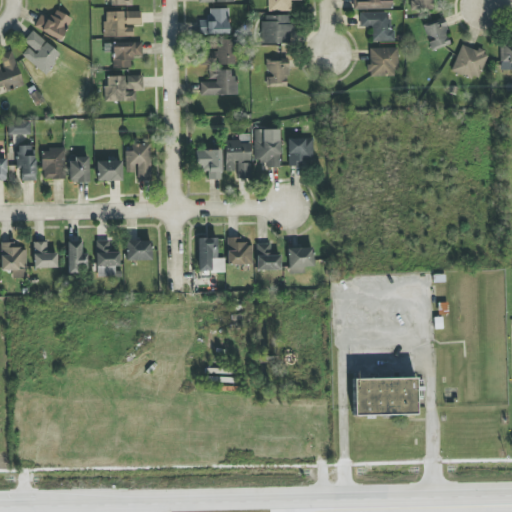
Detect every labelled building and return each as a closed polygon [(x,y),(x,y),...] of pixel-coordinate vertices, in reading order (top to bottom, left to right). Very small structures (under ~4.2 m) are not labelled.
[(300,0),(267,0),(268,12),(291,11),(291,0),(301,0),(300,0)] [(352,0),(353,10),(392,9),(391,0),(352,0)] [(411,0),(412,1),(410,1),(410,11),(433,10),(432,0),(411,0)] [(228,9),(208,9),(208,21),(198,21),(198,34),(228,34),(228,9)] [(62,40),(71,18),(54,11),(51,19),(40,15),(34,29),(62,40)] [(104,12),(104,37),(133,37),(133,26),(141,26),(140,12),(104,12)] [(394,41),(394,30),(387,30),(387,13),(360,13),(360,27),(373,27),(373,42),(394,41)] [(265,44),(293,43),(292,15),(264,16),(265,44)] [(450,45),(443,20),(424,25),(430,50),(450,45)] [(23,42),(29,46),(21,56),(45,74),(61,54),(31,32),(23,42)] [(500,70),(511,69),(511,36),(506,36),(506,43),(499,43),(500,70)] [(234,40),(217,40),(217,52),(199,53),(200,66),(235,64),(234,40)] [(142,57),(141,42),(112,43),(113,68),(131,68),(130,57),(142,57)] [(478,80),(487,54),(460,45),(451,71),(478,80)] [(368,49),(369,77),(398,76),(397,48),(368,49)] [(24,85),(11,51),(0,54),(0,60),(1,64),(0,64),(0,89),(1,93),(24,85)] [(266,84),(288,84),(287,61),(265,61),(266,84)] [(199,82),(200,96),(235,95),(235,70),(209,71),(209,81),(199,82)] [(143,91),(143,76),(106,77),(107,86),(103,86),(103,102),(135,101),(135,91),(143,91)] [(8,135),(30,134),(30,122),(8,123),(8,135)] [(254,162),(264,162),(265,168),(279,168),(279,130),(254,130),(254,162)] [(225,172),(236,171),(236,179),(250,179),(249,134),(238,135),(238,141),(224,141),(225,172)] [(288,139),(288,166),(313,165),(312,139),(288,139)] [(125,172),(136,172),(136,181),(151,181),(150,144),(131,144),(131,151),(125,151),(125,172)] [(35,181),(35,146),(17,146),(16,168),(20,168),(20,181),(35,181)] [(65,179),(64,149),(41,150),(42,180),(65,179)] [(221,150),(199,150),(199,171),(207,170),(208,180),(221,180),(221,150)] [(89,182),(88,158),(68,159),(69,183),(89,182)] [(97,181),(122,181),(121,161),(96,162),(97,181)] [(252,244),(238,244),(238,238),(227,238),(227,265),(252,265),(252,244)] [(197,272),(224,272),(224,259),(217,259),(217,239),(197,239),(197,272)] [(96,241),(96,278),(115,278),(115,267),(119,267),(119,252),(109,253),(109,241),(96,241)] [(151,260),(151,241),(126,241),(126,261),(151,260)] [(34,269),(57,268),(56,254),(47,254),(47,242),(33,242),(34,269)] [(87,254),(81,254),(81,242),(67,242),(68,273),(87,273),(87,254)] [(256,270),(280,271),(280,255),(270,255),(270,244),(256,244),(256,270)] [(0,271),(26,271),(26,245),(1,245),(0,271)] [(287,249),(288,274),(304,274),(304,267),(313,267),(312,248),(287,249)] [(416,415),(415,378),(353,380),(353,416),(416,415)]
